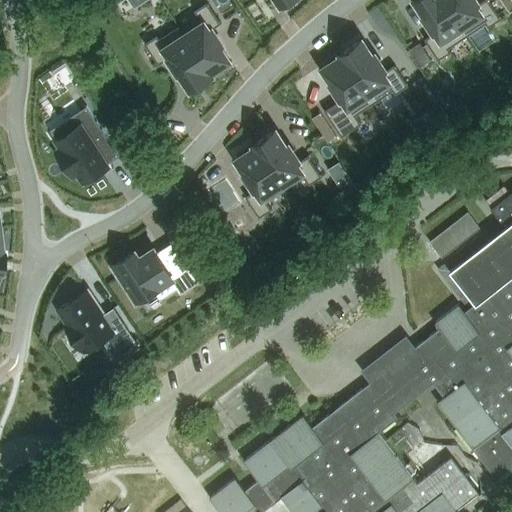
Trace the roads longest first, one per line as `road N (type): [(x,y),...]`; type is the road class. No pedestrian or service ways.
road 1 (unclassified): [(0,458),(18,444),(109,452),(488,162)]
road 2 (residential): [(350,0),(276,60),(161,187),(119,219),(31,264)]
road 3 (residential): [(31,264),(14,108),(24,42),(10,0)]
